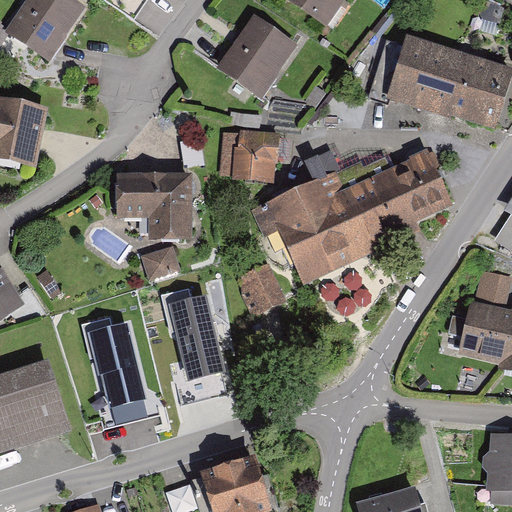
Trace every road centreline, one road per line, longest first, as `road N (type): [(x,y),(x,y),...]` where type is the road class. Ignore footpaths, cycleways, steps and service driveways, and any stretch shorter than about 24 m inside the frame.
road 1 (residential): [(356,409),(302,414),(0,507)]
road 2 (residential): [(203,0),(114,145),(0,222)]
road 3 (unclassified): [(356,409),(511,152)]
road 4 (residential): [(356,409),(511,416)]
